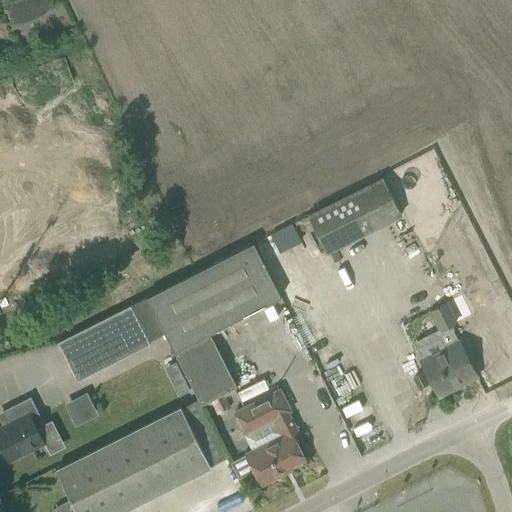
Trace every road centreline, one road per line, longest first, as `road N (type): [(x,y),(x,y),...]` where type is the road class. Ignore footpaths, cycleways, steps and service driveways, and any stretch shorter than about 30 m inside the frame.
road 1 (unclassified): [(506,511),(477,424),(305,511)]
road 2 (unknown): [(0,364),(46,352),(76,386),(129,361)]
